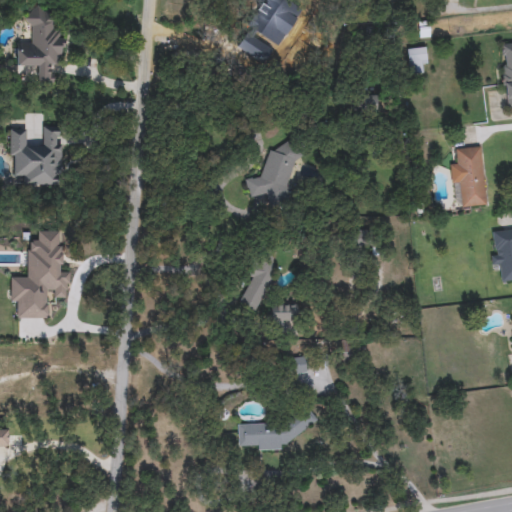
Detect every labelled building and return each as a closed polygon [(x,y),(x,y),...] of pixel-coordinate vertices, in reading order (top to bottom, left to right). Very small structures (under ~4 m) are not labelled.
[(276,46),(246,28),(262,0),(276,0),(297,12),(276,46)] [(15,43),(27,43),(29,9),(54,10),(52,38),(66,39),(66,49),(59,48),(58,66),(52,66),(52,84),(35,83),(36,67),(14,66),(15,43)] [(511,107),(504,108),(501,43),(511,42),(511,107)] [(427,74),(407,75),(406,48),(426,48),(427,74)] [(9,129),(26,129),(26,147),(42,146),(42,128),(59,127),(60,185),(22,186),(22,176),(9,176),(9,129)] [(261,177),(269,148),(287,145),(299,149),(285,191),(286,198),(285,204),(268,206),(266,195),(248,197),(245,179),(261,177)] [(485,205),(453,208),(449,163),(457,162),(455,148),(480,146),(485,205)] [(511,279),(507,280),(505,261),(497,262),(495,252),(503,251),(499,228),(511,226),(511,279)] [(278,262),(253,312),(236,303),(262,253),(278,262)] [(269,305),(296,305),(296,326),(269,326),(269,305)] [(305,358),(305,374),(287,374),(287,358),(305,358)]
